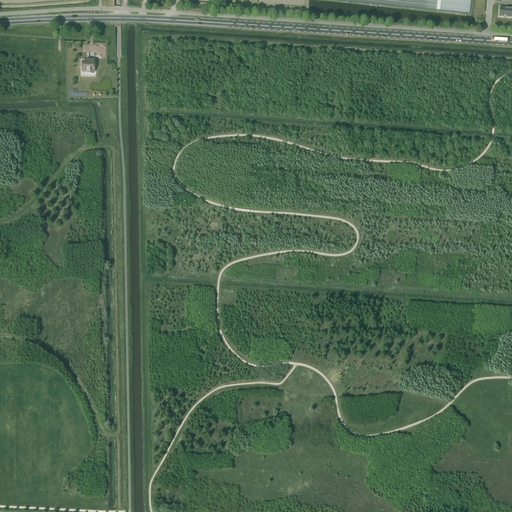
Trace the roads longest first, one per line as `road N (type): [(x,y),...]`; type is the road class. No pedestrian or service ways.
road 1 (secondary): [(143,18),(511,41)]
road 2 (track): [(511,306),(145,282)]
road 3 (secondary): [(143,18),(0,21)]
